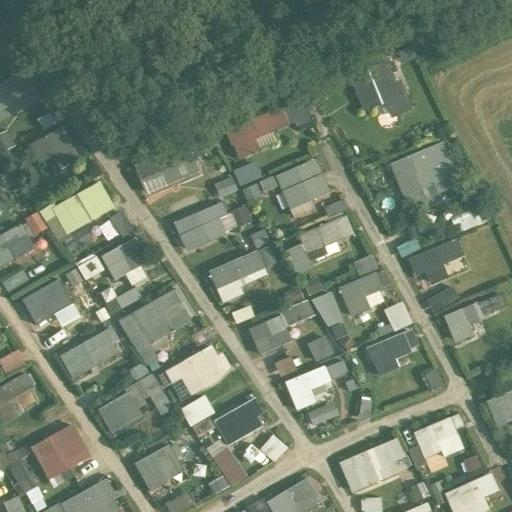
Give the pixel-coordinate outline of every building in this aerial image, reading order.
[(386,62),(348,77),(363,112),(384,104),(390,119),(412,110),(400,80),(395,82),(386,62)] [(0,123),(40,102),(24,71),(0,84),(0,123)] [(298,94),(306,112),(322,105),(314,87),(298,94)] [(306,112),(298,94),(283,100),(295,128),(310,121),(306,112)] [(287,126),(280,108),(225,131),(237,161),(258,153),(253,140),(287,126)] [(79,161),(62,128),(27,146),(37,165),(54,157),(61,170),(79,161)] [(0,152),(14,146),(7,131),(0,134),(0,152)] [(456,176),(442,143),(390,165),(404,198),(426,189),(430,196),(459,184),(455,177),(456,176)] [(198,174),(186,145),(135,165),(147,195),(198,174)] [(315,160),(276,177),(290,209),(329,192),(315,160)] [(261,179),(255,163),(233,171),(239,187),(261,179)] [(236,190),(232,178),(214,185),(219,197),(236,190)] [(271,178),(259,183),(263,192),(275,187),(271,178)] [(113,210),(99,183),(51,209),(66,236),(113,210)] [(258,184),(242,190),(246,202),(262,196),(258,184)] [(346,210),(342,200),(324,208),(328,218),(346,210)] [(221,204),(174,224),(186,251),(225,235),(224,233),(218,219),(226,216),(221,204)] [(230,213),(231,214),(236,228),(251,222),(245,206),(230,213)] [(55,241),(66,236),(51,209),(41,215),(55,241)] [(456,234),(481,224),(476,210),(451,219),(456,234)] [(36,214),(26,219),(34,234),(44,228),(36,214)] [(231,214),(226,216),(218,219),(224,233),(236,228),(231,214)] [(131,232),(120,216),(111,223),(122,239),(131,232)] [(353,235),(345,217),(298,236),(302,245),(309,263),(326,256),(322,247),(353,235)] [(0,266),(33,249),(20,226),(0,236),(0,266)] [(92,240),(86,230),(63,243),(69,253),(92,240)] [(148,262),(135,239),(102,257),(115,281),(148,262)] [(419,249),(414,239),(397,248),(402,258),(419,249)] [(456,240),(408,259),(415,277),(424,273),(430,286),(448,279),(442,265),(463,257),(456,240)] [(273,245),(257,253),(264,269),(280,260),(273,245)] [(309,263),(302,245),(286,251),(296,275),(311,269),(309,263)] [(257,253),(256,251),(208,273),(222,304),(243,294),(240,287),(243,286),(241,280),(264,269),(257,253)] [(377,269),(371,256),(353,264),(358,277),(377,269)] [(103,271),(96,257),(77,268),(85,281),(103,271)] [(28,281),(21,269),(1,281),(8,293),(28,281)] [(81,281),(75,270),(67,274),(72,285),(81,281)] [(383,290),(376,273),(338,289),(350,318),(370,309),(365,297),(383,290)] [(61,294),(56,284),(22,301),(35,325),(53,316),(46,302),(61,294)] [(458,299),(451,287),(426,301),(433,313),(458,299)] [(105,306),(111,316),(140,299),(134,289),(105,306)] [(195,315),(179,289),(174,292),(173,290),(119,322),(146,367),(158,359),(149,345),(190,320),(189,319),(195,315)] [(341,322),(330,294),(310,301),(322,329),(341,322)] [(501,294),(476,304),(481,315),(505,305),(501,294)] [(259,355),(291,342),(285,328),(314,317),(308,301),(289,308),(290,310),(279,314),(280,317),(249,329),(259,355)] [(411,323),(401,303),(384,311),(394,332),(411,323)] [(481,315),(476,304),(443,317),(454,343),(473,336),(468,324),(482,318),(481,315)] [(254,317),(249,307),(231,314),(236,325),(254,317)] [(412,331),(366,350),(378,377),(399,368),(396,360),(411,353),(410,349),(418,346),(412,331)] [(117,354),(104,332),(60,357),(72,379),(117,354)] [(331,354),(323,337),(307,345),(316,362),(331,354)] [(217,357),(211,347),(157,377),(163,387),(180,378),(190,396),(219,381),(229,368),(221,354),(217,357)] [(24,364),(18,351),(0,359),(0,362),(6,374),(24,364)] [(296,371),(290,358),(267,368),(272,381),(296,371)] [(324,370),(329,380),(346,374),(342,363),(324,370)] [(324,368),(285,384),(295,411),(315,403),(309,390),(329,382),(329,380),(324,370),(324,368)] [(443,387),(435,370),(424,375),(432,392),(443,387)] [(33,389),(25,374),(0,387),(0,406),(14,398),(33,389)] [(127,394),(97,411),(111,434),(142,416),(138,409),(145,404),(143,401),(150,397),(161,416),(172,410),(152,375),(125,391),(127,394)] [(511,390),(486,401),(496,427),(511,421),(511,390)] [(213,414),(204,397),(180,410),(189,427),(213,414)] [(22,413),(14,398),(0,406),(0,419),(2,424),(22,413)] [(262,414),(254,399),(214,421),(228,445),(261,427),(256,417),(262,414)] [(371,402),(361,400),(358,421),(369,417),(371,402)] [(338,416),(333,404),(307,414),(312,426),(338,416)] [(450,418),(413,433),(418,446),(423,459),(424,459),(440,452),(443,458),(462,450),(450,418)] [(90,457),(72,425),(30,448),(48,480),(90,457)] [(286,449),(272,436),(259,450),(273,463),(286,449)] [(397,439),(339,464),(352,493),(398,473),(393,462),(405,457),(397,439)] [(183,472),(168,446),(135,464),(150,491),(183,472)] [(423,459),(418,446),(407,450),(415,468),(426,464),(424,459),(423,459)] [(241,479),(225,449),(213,456),(223,476),(228,486),(241,479)] [(23,495),(37,486),(21,460),(7,468),(23,495)] [(490,474),(444,494),(451,511),(485,511),(488,511),(482,498),(498,491),(490,474)] [(228,486),(223,476),(208,484),(213,494),(228,486)] [(301,511),(322,500),(309,477),(266,502),(271,511),(301,511)] [(116,499),(107,480),(59,505),(58,504),(42,511),(119,511),(113,500),(116,499)] [(183,511),(195,506),(187,493),(166,505),(169,511),(183,511)] [(2,505),(5,511),(24,511),(19,498),(2,505)] [(271,511),(266,502),(264,498),(245,509),(246,511),(271,511)] [(380,498),(360,499),(360,511),(361,511),(381,511),(380,498)] [(429,511),(426,503),(406,511),(429,511)]
